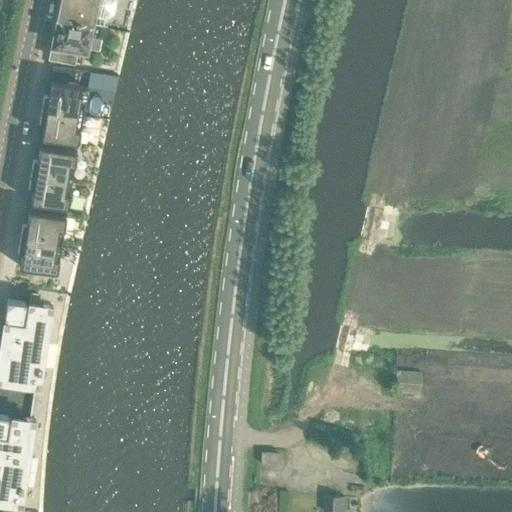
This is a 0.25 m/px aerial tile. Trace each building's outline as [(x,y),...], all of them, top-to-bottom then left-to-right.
[(61,0),(58,17),(91,23),(93,15),(105,17),(109,16),(112,14),(114,10),(115,2),(114,0),(61,0)] [(58,17),(50,56),(73,62),(76,48),(86,50),(87,46),(99,49),(101,38),(89,35),(91,23),(58,17)] [(52,64),(47,93),(43,93),(40,107),(82,114),(86,86),(77,84),(80,69),(52,64)] [(77,142),(82,114),(40,107),(38,122),(42,122),(40,136),(77,142)] [(30,172),(71,179),(76,151),(38,144),(36,158),(32,158),(30,172)] [(66,207),(71,179),(30,172),(27,186),(31,187),(29,201),(66,207)] [(19,237),(60,243),(65,215),(28,209),(26,223),(21,222),(19,237)] [(56,272),(60,243),(19,237),(17,251),(21,252),(18,265),(56,272)] [(6,319),(3,338),(46,345),(47,338),(44,337),(49,307),(26,304),(27,302),(25,302),(7,299),(4,317),(4,318),(6,319)] [(3,338),(0,355),(0,376),(37,382),(38,370),(40,370),(41,364),(40,364),(40,362),(43,363),(46,345),(3,338)] [(418,391),(419,370),(394,369),(393,390),(418,391)] [(0,453),(29,458),(29,454),(26,454),(25,454),(31,420),(9,417),(9,415),(8,415),(8,416),(0,414),(0,453)] [(276,463),(276,451),(260,451),(260,463),(276,463)] [(0,453),(0,498),(18,501),(20,489),(21,490),(22,483),(25,484),(29,458),(0,453)] [(343,511),(343,510),(343,496),(323,495),(323,510),(343,511)]
